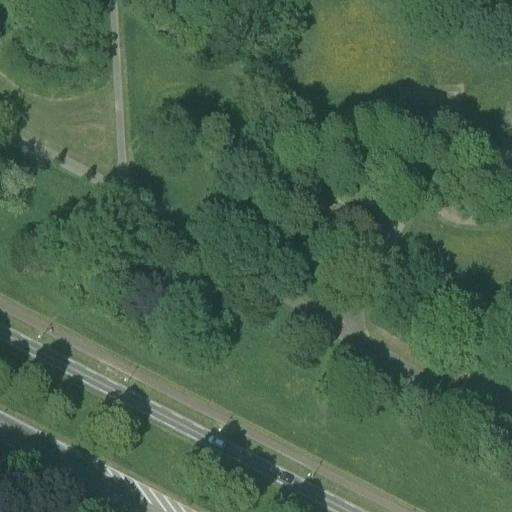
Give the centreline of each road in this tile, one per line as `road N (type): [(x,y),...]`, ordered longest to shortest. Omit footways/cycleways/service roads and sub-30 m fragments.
road 1 (primary): [(347,511),(0,333)]
road 2 (primary): [(0,419),(152,511)]
